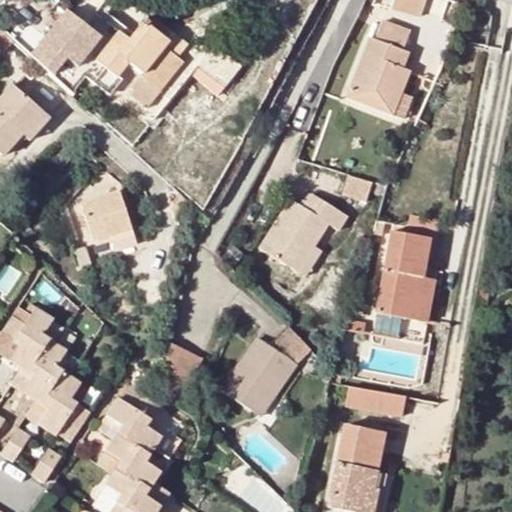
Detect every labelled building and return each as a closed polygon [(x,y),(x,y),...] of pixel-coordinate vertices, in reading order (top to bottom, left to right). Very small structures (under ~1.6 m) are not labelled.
[(386,0),(385,5),(417,14),(420,0),(386,0)] [(70,92),(82,76),(118,32),(94,13),(47,71),(70,92)] [(175,57),(186,44),(153,17),(149,21),(147,25),(168,43),(164,48),(175,57)] [(118,32),(82,76),(108,96),(121,81),(117,78),(129,63),(142,74),(130,88),(133,91),(129,96),(146,109),(162,89),(157,85),(178,59),(175,57),(164,48),(168,43),(147,25),(149,21),(144,18),(140,22),(140,26),(129,38),(118,31),(118,32)] [(370,37),(346,99),(384,113),(401,69),(408,52),(402,50),(409,30),(383,21),(375,39),(370,37)] [(213,46),(197,66),(223,86),(239,66),(213,46)] [(162,89),(183,63),(178,59),(157,85),(162,89)] [(410,72),(401,69),(384,113),(393,116),(410,72)] [(0,97),(0,153),(3,156),(21,135),(28,140),(47,117),(12,85),(0,97)] [(373,180),(347,173),(341,194),(368,201),(373,180)] [(117,190),(79,203),(91,239),(129,226),(117,190)] [(259,248),(297,272),(313,247),(327,224),(338,231),(347,216),(310,194),(302,207),(290,199),(259,248)] [(423,278),(430,238),(391,231),(375,313),(419,321),(424,295),(419,294),(423,278)] [(313,247),(297,272),(304,277),(321,252),(313,247)] [(435,281),(423,278),(419,294),(424,295),(419,321),(427,323),(435,281)] [(9,362),(26,374),(47,341),(41,337),(51,321),(34,309),(24,325),(12,316),(0,333),(19,345),(9,362)] [(285,326),(265,345),(294,364),(309,351),(285,326)] [(256,339),(220,392),(251,412),(270,385),(277,389),(294,364),(265,345),(256,339)] [(47,341),(26,374),(32,378),(28,383),(21,394),(39,405),(61,372),(55,368),(65,352),(47,341)] [(169,344),(160,382),(178,400),(199,359),(169,344)] [(80,384),(61,372),(39,405),(46,410),(42,416),(36,425),(54,438),(64,421),(78,429),(89,412),(70,399),(80,384)] [(9,386),(21,394),(28,383),(15,375),(9,386)] [(258,417),(277,389),(270,385),(251,412),(258,417)] [(349,385),(345,406),(403,416),(407,395),(349,385)] [(119,427),(115,434),(149,456),(153,450),(168,460),(176,448),(145,427),(158,408),(141,396),(132,409),(117,398),(104,417),(119,427)] [(24,417),(36,425),(42,416),(31,408),(24,417)] [(343,425),(328,508),(348,511),(371,511),(376,491),(372,491),(375,474),(383,433),(343,425)] [(0,453),(0,454),(12,462),(28,437),(16,429),(0,453)] [(149,456),(115,434),(103,452),(113,459),(119,463),(115,468),(149,490),(168,460),(153,450),(149,456)] [(16,461),(31,471),(47,448),(33,438),(16,461)] [(42,483),(47,476),(59,458),(47,450),(30,475),(42,483)] [(113,459),(103,452),(96,463),(105,470),(113,459)] [(244,462),(227,482),(261,511),(285,511),(292,504),(244,462)] [(118,496),(107,511),(154,511),(159,506),(145,496),(149,490),(115,468),(103,486),(118,496)] [(379,511),(386,476),(375,474),(372,491),(376,491),(371,511),(379,511)]
